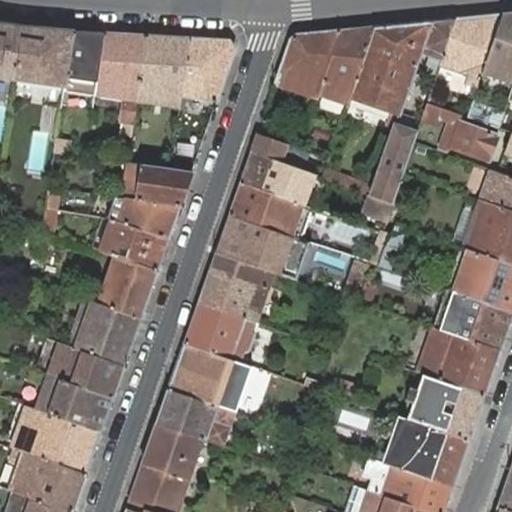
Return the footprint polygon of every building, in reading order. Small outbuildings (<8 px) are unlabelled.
[(511,13),(503,14),(486,64),(511,73),(507,83),(511,84),(511,13)] [(503,14),(456,19),(441,61),(440,65),(469,75),(466,84),(477,88),(486,64),(503,14)] [(456,19),(431,21),(419,53),(429,57),(424,70),(437,74),(440,65),(441,61),(456,19)] [(348,105),(347,107),(360,111),(364,101),(399,113),(419,53),(431,21),(374,27),(350,96),(348,105)] [(23,26),(0,22),(0,77),(15,79),(23,26)] [(72,30),(23,26),(15,79),(63,87),(65,79),(72,30)] [(340,30),(319,95),(348,105),(350,96),(374,27),(340,30)] [(103,32),(72,30),(65,79),(63,87),(62,91),(95,96),(97,84),(103,32)] [(276,83),(318,98),(319,95),(340,30),(296,34),(291,39),(276,83)] [(146,35),(103,32),(97,84),(95,96),(123,100),(121,120),(135,122),(137,102),(146,35)] [(189,39),(146,35),(137,102),(179,107),(180,97),(189,39)] [(229,41),(189,39),(180,97),(216,102),(235,48),(229,41)] [(445,100),(430,96),(427,103),(442,108),(445,100)] [(442,108),(427,103),(421,120),(437,125),(439,119),(449,122),(441,145),(450,148),(450,149),(488,162),(498,135),(460,121),(462,115),(442,108)] [(373,188),(370,195),(393,203),(403,173),(414,142),(418,131),(420,124),(397,116),(395,124),(373,188)] [(335,142),(338,131),(317,123),(313,135),(335,142)] [(280,162),(287,144),(258,134),(251,152),(280,162)] [(71,142),(55,140),(54,151),(69,154),(71,142)] [(311,181),(314,175),(295,168),(280,162),(251,152),(241,182),(301,204),(309,181),(311,181)] [(144,165),(129,163),(123,198),(126,199),(138,200),(180,206),(192,172),(170,169),(144,165)] [(511,177),(491,170),(481,200),(511,211),(511,177)] [(323,177),(370,195),(373,188),(325,171),(323,177)] [(298,239),(299,239),(310,207),(301,204),(241,182),(230,215),(298,239)] [(49,187),(46,208),(57,210),(60,189),(49,187)] [(393,203),(370,195),(364,213),(387,221),(393,203)] [(481,200),(467,195),(450,242),(464,247),(481,200)] [(126,199),(123,198),(115,197),(108,219),(112,220),(118,221),(168,239),(180,206),(138,200),(126,199)] [(511,211),(481,200),(464,247),(470,249),(479,252),(511,264),(511,211)] [(46,208),(43,231),(53,234),(57,210),(46,208)] [(272,272),(285,276),(298,239),(230,215),(216,253),(247,264),(272,272)] [(11,217),(9,227),(13,227),(26,228),(27,219),(11,217)] [(112,220),(108,219),(102,217),(91,248),(100,251),(112,220)] [(157,271),(168,239),(118,221),(112,220),(100,251),(116,256),(157,271)] [(360,242),(365,233),(341,221),(336,230),(360,242)] [(392,233),(391,236),(399,239),(403,226),(395,224),(392,233)] [(391,236),(392,233),(384,230),(383,233),(372,264),(380,267),(384,255),(391,236)] [(401,239),(391,236),(384,255),(394,259),(397,258),(402,242),(401,239)] [(511,312),(511,264),(479,252),(470,249),(455,292),(464,296),(511,312)] [(199,302),(255,322),(268,286),(272,272),(247,264),(216,253),(211,267),(199,302)] [(141,318),(157,271),(116,256),(101,304),(141,318)] [(345,295),(359,299),(370,265),(357,261),(345,295)] [(500,350),(511,315),(511,312),(464,296),(455,292),(448,290),(446,297),(453,299),(445,323),(437,321),(435,328),(440,330),(500,350)] [(453,299),(446,297),(437,321),(445,323),(453,299)] [(124,365),(141,318),(101,304),(85,298),(72,334),(68,345),(124,365)] [(252,331),(255,322),(199,302),(185,343),(241,363),(245,352),(249,350),(254,334),(252,331)] [(331,325),(321,322),(316,337),(326,340),(331,325)] [(484,395),(500,350),(440,330),(435,328),(418,373),(423,374),(424,374),(484,395)] [(112,398),(124,365),(68,345),(59,343),(49,370),(47,376),(49,376),(61,380),(112,398)] [(235,413),(251,366),(241,363),(185,343),(168,390),(216,407),(235,413)] [(405,399),(407,419),(423,374),(410,387),(405,399)] [(468,440),(484,395),(424,374),(423,374),(407,419),(408,419),(410,421),(468,440)] [(101,431),(112,398),(61,380),(49,376),(38,410),(49,413),(101,431)] [(356,384),(340,379),(337,390),(353,395),(356,384)] [(168,390),(157,423),(203,439),(205,440),(223,445),(235,413),(216,407),(168,390)] [(86,474),(101,431),(49,413),(38,410),(26,405),(11,448),(16,449),(23,452),(86,474)] [(408,419),(407,419),(397,415),(381,461),(394,466),(410,421),(408,419)] [(452,486),(468,440),(410,421),(394,466),(452,486)] [(142,464),(129,502),(156,511),(176,511),(188,480),(203,439),(157,423),(142,464)] [(310,437),(313,429),(303,426),(300,436),(310,439),(310,437)] [(73,511),(86,474),(23,452),(16,449),(3,487),(12,491),(20,493),(32,497),(73,511)] [(433,511),(443,511),(452,486),(394,466),(381,461),(369,458),(363,475),(373,478),(368,490),(369,490),(433,511)] [(298,472),(300,467),(301,463),(294,460),(290,469),(298,472)] [(511,468),(511,469),(498,507),(511,511),(511,468)] [(361,511),(369,490),(368,490),(356,486),(346,511),(361,511)] [(433,511),(369,490),(361,511),(433,511)] [(72,511),(73,511),(32,497),(20,493),(13,511),(72,511)]
